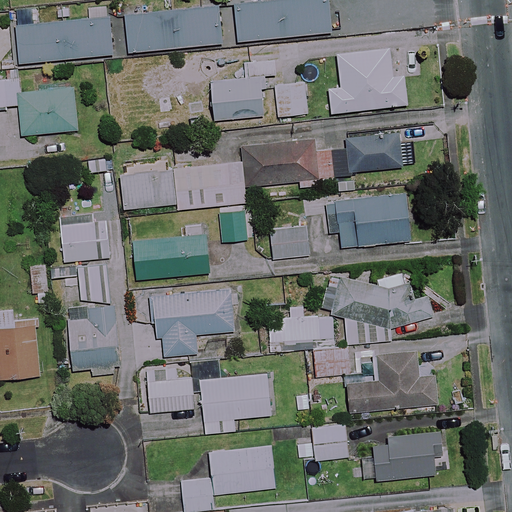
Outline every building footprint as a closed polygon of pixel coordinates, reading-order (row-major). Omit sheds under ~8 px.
[(332,33),(328,0),(267,0),(18,25),(21,64),(332,33)] [(393,78),(389,48),(338,54),(342,87),(329,88),(332,113),(408,105),(405,77),(393,78)] [(277,75),(275,59),(244,62),(246,78),(211,81),(215,121),(266,116),(262,76),(277,75)] [(0,107),(20,105),(24,135),(79,130),(74,87),(21,92),(20,78),(0,80),(0,107)] [(404,167),(401,134),(347,138),(348,149),(332,150),(335,177),(351,175),(350,171),(404,167)] [(315,152),(314,140),(243,148),(245,162),(122,174),(125,209),(178,204),(178,210),(247,203),(246,187),(300,181),(301,187),(331,184),(328,151),(315,152)] [(414,239),(408,193),(327,203),(331,233),(341,231),(343,248),(414,239)] [(247,213),(219,214),(220,243),(248,242),(247,213)] [(112,256),(108,220),(61,226),(65,262),(112,256)] [(309,255),(306,226),(271,230),(274,259),(309,255)] [(210,272),(207,235),(135,241),(138,279),(210,272)] [(45,264),(31,266),(35,302),(50,301),(45,264)] [(111,300),(109,264),(65,266),(66,285),(80,284),(81,301),(111,300)] [(390,328),(430,319),(427,297),(411,299),(413,290),(327,274),(321,310),(341,314),(346,344),(392,337),(390,328)] [(235,331),(231,290),(153,297),(157,337),(164,336),(166,355),(199,352),(197,334),(235,331)] [(70,372),(91,371),(92,374),(114,373),(114,369),(123,368),(120,319),(119,306),(76,310),(77,322),(67,323),(70,372)] [(15,327),(14,310),(0,310),(0,378),(41,376),(38,325),(15,327)] [(280,342),(336,338),(334,318),(318,319),(318,315),(268,318),(271,351),(280,350),(280,342)] [(349,373),(346,348),(314,351),(317,376),(349,373)] [(420,376),(418,350),(377,354),(379,381),(348,384),(350,412),(439,403),(436,375),(420,376)] [(194,408),(191,365),(146,368),(150,412),(194,408)] [(272,414),(268,373),(200,380),(206,433),(236,430),(234,418),(272,414)] [(346,424),(313,427),(314,439),(298,441),(299,461),(348,457),(346,424)] [(367,477),(378,476),(379,480),(436,474),(434,458),(443,457),(440,431),(374,437),(376,457),(365,458),(367,477)] [(276,487),(272,445),(210,451),(213,478),(183,481),(186,511),(213,509),(212,494),(276,487)]
